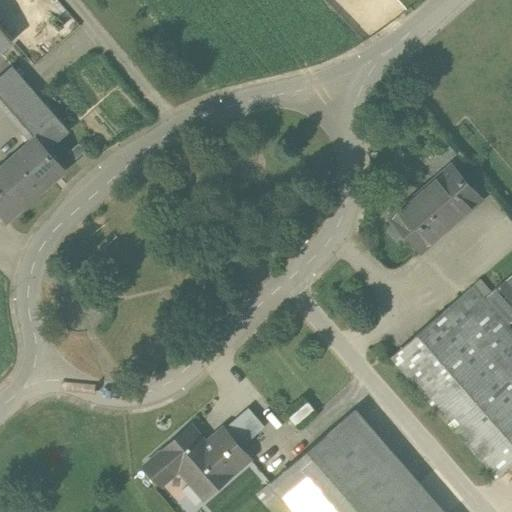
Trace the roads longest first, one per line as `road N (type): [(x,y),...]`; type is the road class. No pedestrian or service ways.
road 1 (unclassified): [(36,375),(134,394),(176,379),(331,242),(349,197),(355,143),(336,99)]
road 2 (unclassified): [(336,99),(287,94),(224,108),(167,134),(64,221),(30,271),(36,375)]
road 3 (unclassified): [(452,0),(336,99)]
